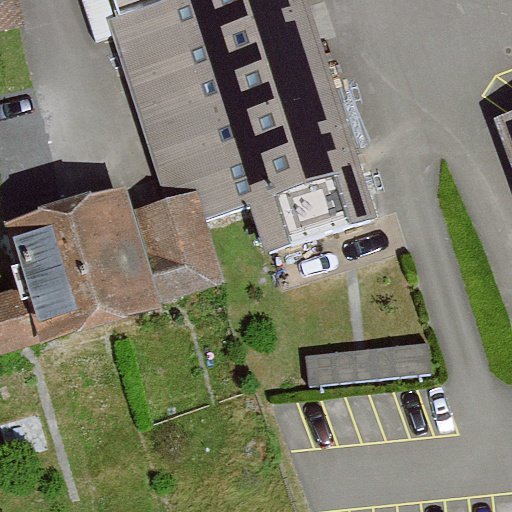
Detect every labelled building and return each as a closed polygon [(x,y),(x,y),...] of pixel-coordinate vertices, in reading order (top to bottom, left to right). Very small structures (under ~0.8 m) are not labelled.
[(0,0),(0,33),(20,29),(13,0),(0,0)] [(299,0),(180,0),(175,2),(244,209),(357,172),(299,0)] [(201,224),(244,209),(175,2),(111,23),(172,206),(193,199),(201,224)] [(511,169),(511,116),(495,123),(511,169)] [(40,347),(156,312),(121,195),(4,230),(22,289),(40,347)] [(172,206),(138,217),(167,304),(222,286),(201,224),(193,199),(172,206)] [(0,358),(40,347),(22,289),(0,295),(0,358)] [(430,378),(428,352),(307,360),(309,385),(430,378)]
